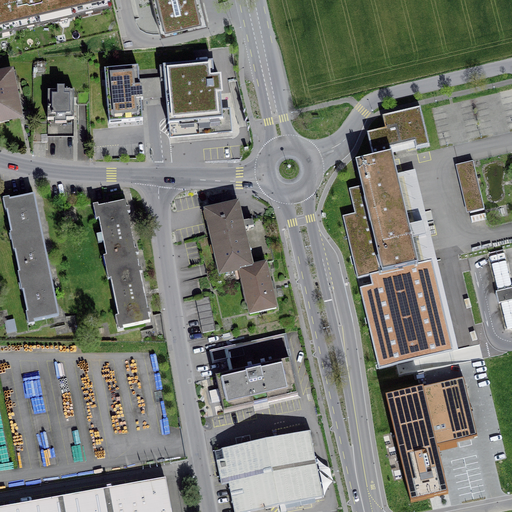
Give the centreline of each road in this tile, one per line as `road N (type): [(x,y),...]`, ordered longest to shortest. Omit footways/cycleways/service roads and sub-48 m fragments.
road 1 (residential): [(209,511),(155,176)]
road 2 (primary): [(283,193),(359,483)]
road 3 (primary): [(359,483),(350,392),(303,190)]
road 4 (residential): [(312,158),(341,144),(384,95),(511,65)]
road 5 (unknown): [(202,469),(0,502)]
road 6 (tertiary): [(0,160),(155,176)]
road 7 (primary): [(249,0),(282,145)]
